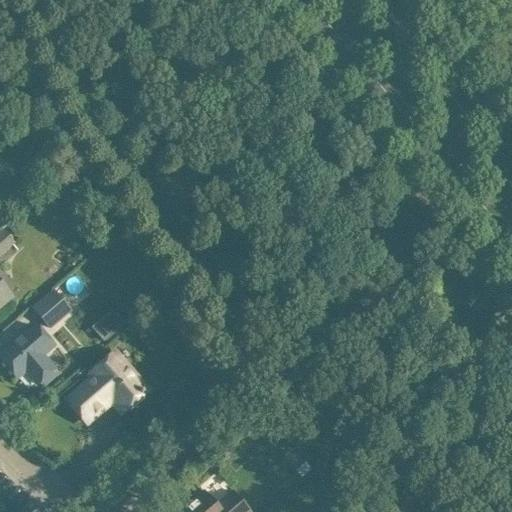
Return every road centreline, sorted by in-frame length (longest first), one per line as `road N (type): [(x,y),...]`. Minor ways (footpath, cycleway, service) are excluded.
road 1 (secondary): [(288,0),(511,261)]
road 2 (secondary): [(511,150),(384,0)]
